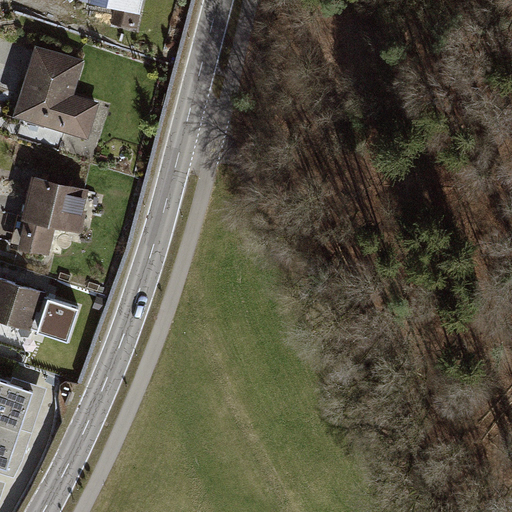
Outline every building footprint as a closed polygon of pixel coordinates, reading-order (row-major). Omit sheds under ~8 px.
[(109,28),(135,34),(142,0),(89,0),(88,7),(113,13),(109,28)] [(10,118),(86,142),(98,103),(72,95),(82,62),(33,47),(10,118)] [(150,103),(142,100),(138,115),(146,117),(150,103)] [(13,248),(45,256),(52,227),(76,233),(87,188),(32,174),(13,248)] [(0,320),(44,337),(52,316),(42,312),(49,293),(0,275),(0,320)] [(91,335),(69,327),(54,370),(75,377),(91,335)] [(33,384),(0,373),(0,419),(20,426),(33,384)] [(20,426),(0,419),(0,463),(6,465),(20,426)]
